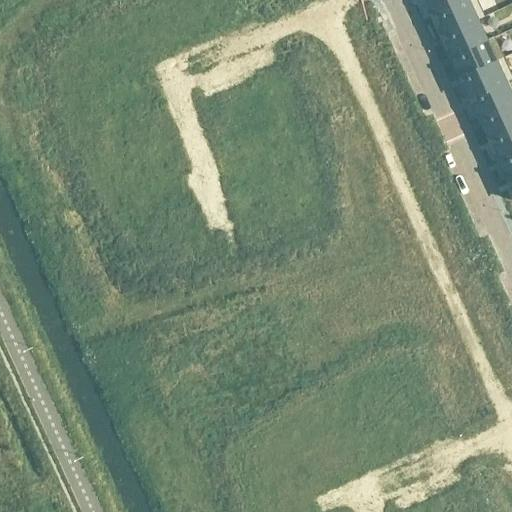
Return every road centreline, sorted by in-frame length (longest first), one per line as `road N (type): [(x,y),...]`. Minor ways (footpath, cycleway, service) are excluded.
road 1 (residential): [(224,217),(174,77),(340,0)]
road 2 (residential): [(511,265),(390,0)]
road 3 (residential): [(511,428),(363,496),(369,511)]
